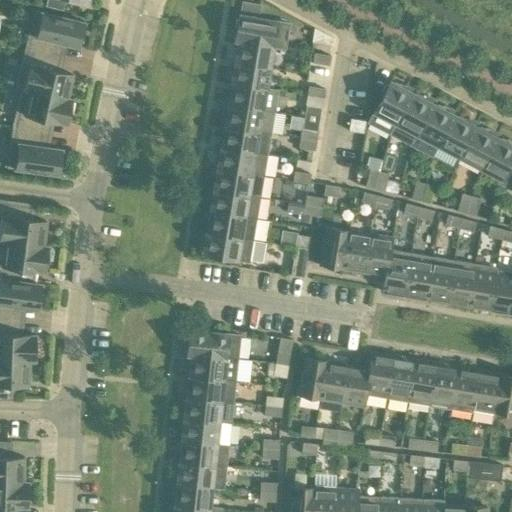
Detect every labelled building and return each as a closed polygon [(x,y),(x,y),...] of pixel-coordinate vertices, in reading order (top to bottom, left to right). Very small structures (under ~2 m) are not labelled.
[(59,0),(47,0),(46,6),(62,10),(65,1),(59,0)] [(272,46),(272,47),(284,49),(288,23),(257,18),(259,5),(242,2),(240,15),(238,15),(238,19),(236,20),(234,27),(236,30),(234,40),(239,41),(239,40),(272,46)] [(34,10),(25,49),(51,55),(55,41),(78,47),(84,22),(34,10)] [(333,39),(333,38),(314,28),(314,29),(312,41),(332,44),(333,39)] [(239,40),(239,41),(236,61),(269,67),(272,47),(272,46),(239,40)] [(51,55),(25,49),(16,87),(22,88),(68,99),(68,98),(72,84),(70,84),(72,74),(48,68),(51,55)] [(329,65),(330,56),(314,53),(313,62),(329,65)] [(269,67),(236,61),(232,83),(265,88),(269,67)] [(382,95),(368,122),(389,133),(395,123),(411,93),(402,88),(401,86),(395,83),(393,83),(389,82),(387,85),(385,86),(381,92),(382,95)] [(265,88),(232,83),(228,104),(274,112),(277,90),(265,88)] [(307,95),(323,98),(325,89),(309,86),(307,95)] [(22,88),(13,127),(39,132),(43,118),(66,124),(72,99),(68,98),(68,99),(22,88)] [(395,123),(389,133),(412,145),(417,135),(417,134),(432,104),(423,100),(423,97),(417,94),(414,95),(411,93),(395,123)] [(323,98),(307,95),(305,105),(322,107),(323,98)] [(274,112),(228,104),(225,125),(270,133),(274,112)] [(435,106),(432,104),(417,134),(417,135),(438,145),(454,115),(445,111),(444,108),(438,105),(435,106)] [(454,115),(438,145),(459,157),(475,127),(466,122),(465,119),(459,116),(456,117),(454,115)] [(363,133),(365,120),(350,118),(348,130),(363,133)] [(225,125),(221,147),(266,154),(270,133),(225,125)] [(39,132),(13,127),(7,167),(58,174),(62,149),(38,146),(39,132)] [(475,127),(459,157),(480,168),(496,138),(487,133),(486,130),(480,127),(477,128),(475,127)] [(0,161),(7,162),(11,129),(2,128),(0,141),(0,161)] [(300,138),(316,141),(317,132),(301,129),(300,138)] [(316,141),(300,138),(298,147),(314,150),(316,141)] [(480,168),(501,179),(502,179),(511,159),(511,146),(508,144),(508,142),(501,138),(499,139),(496,138),(480,168)] [(221,147),(217,168),(263,176),(266,154),(221,147)] [(502,179),(501,179),(499,183),(511,189),(511,159),(502,179)] [(263,176),(217,168),(214,189),(259,197),(263,176)] [(374,188),(379,171),(370,169),(365,186),(374,188)] [(310,174),(308,174),(294,171),(293,181),(309,183),(310,174)] [(379,171),(374,188),(383,191),(388,174),(379,171)] [(420,201),(425,184),(416,181),(411,198),(420,201)] [(337,197),(339,187),(325,184),(323,194),(337,197)] [(425,184),(420,201),(429,203),(434,186),(425,184)] [(259,197),(214,189),(210,210),(256,218),(259,197)] [(375,205),(377,196),(363,192),(361,202),(375,205)] [(466,213),(471,196),(462,193),(457,211),(466,213)] [(306,195),(305,205),(321,207),(322,198),(306,195)] [(391,199),(377,196),(375,205),(389,209),(391,199)] [(480,198),(471,196),(466,213),(475,215),(480,198)] [(0,239),(44,246),(44,245),(46,231),(44,231),(45,221),(21,218),(23,203),(0,199),(0,217),(1,217),(0,226),(0,239)] [(286,211),(303,214),(305,205),(287,202),(286,211)] [(417,217),(419,207),(405,203),(403,213),(417,217)] [(321,207),(305,205),(303,214),(312,215),(319,217),(321,207)] [(419,207),(417,217),(431,220),(433,211),(419,207)] [(256,218),(210,210),(207,232),(252,239),(256,218)] [(311,223),(312,215),(303,214),(302,222),(311,223)] [(459,228),(461,218),(447,214),(445,224),(459,228)] [(461,218),(459,228),(473,232),(475,222),(461,218)] [(501,239),(503,229),(489,226),(487,235),(501,239)] [(342,268),(348,231),(326,227),(320,264),(342,268)] [(511,231),(503,229),(501,239),(511,242),(511,231)] [(348,231),(342,268),(363,272),(370,234),(348,231)] [(252,239),(207,232),(203,254),(230,258),(229,265),(238,267),(239,260),(248,262),(252,239)] [(392,238),(370,234),(363,272),(384,275),(385,276),(389,249),(390,249),(392,238)] [(297,235),(295,247),(308,249),(310,237),(297,235)] [(0,278),(19,282),(19,281),(20,268),(44,271),(48,246),(44,245),(44,246),(0,239),(0,278)] [(308,249),(295,247),(290,275),(303,278),(308,249)] [(385,276),(384,275),(381,291),(404,295),(411,253),(390,249),(389,249),(385,276)] [(411,253),(404,295),(425,299),(432,256),(411,253)] [(453,260),(432,256),(425,299),(447,302),(453,260)] [(475,263),(453,260),(447,302),(468,306),(475,263)] [(497,267),(475,263),(468,306),(489,309),(495,272),(496,272),(497,267)] [(511,303),(511,274),(496,272),(495,272),(489,309),(511,313),(511,303)] [(0,318),(12,320),(13,306),(38,309),(41,284),(19,281),(19,282),(0,278),(0,318)] [(12,320),(0,318),(0,357),(31,359),(30,360),(34,360),(35,335),(11,334),(12,320)] [(240,335),(228,334),(204,331),(202,329),(195,328),(193,330),(189,330),(186,354),(191,354),(237,359),(240,335)] [(280,337),(275,363),(277,363),(288,365),(292,340),(280,337)] [(368,368),(364,394),(365,395),(386,398),(393,356),(371,352),(368,368)] [(191,354),(189,375),(235,380),(237,359),(191,354)] [(393,356),(386,398),(407,402),(414,360),(393,356)] [(0,357),(0,397),(3,398),(3,383),(27,384),(28,374),(30,374),(30,360),(31,359),(0,357)] [(320,398),(326,361),(304,357),(298,395),(320,398)] [(414,360),(407,402),(429,405),(436,363),(414,360)] [(348,364),(326,361),(320,398),(341,402),(348,364)] [(277,363),(275,363),(273,375),(286,377),(288,365),(277,363)] [(457,367),(436,363),(429,405),(450,409),(457,367)] [(368,368),(348,364),(341,402),(364,406),(365,395),(364,394),(368,368)] [(478,370),(457,367),(450,409),(472,413),(473,408),(472,408),(478,370)] [(500,374),(478,370),(472,408),(473,408),(493,411),(500,374)] [(511,376),(500,374),(493,411),(511,414),(511,376)] [(235,380),(189,375),(187,396),(232,402),(235,380)] [(232,402),(187,396),(184,418),(230,423),(232,402)] [(266,396),(265,405),(281,407),(282,398),(266,396)] [(281,407),(265,405),(264,414),(280,417),(281,407)] [(184,418),(182,440),(228,445),(230,423),(184,418)] [(301,426),(300,435),(300,436),(314,437),(315,427),(301,426)] [(337,440),(338,430),(324,428),(322,438),(337,440)] [(352,431),(338,430),(337,440),(351,442),(352,431)] [(379,445),(380,435),(365,433),(364,443),(379,445)] [(394,436),(380,435),(379,445),(393,447),(394,436)] [(337,440),(322,438),(321,449),(336,451),(337,440)] [(422,450),(423,440),(408,438),(407,448),(422,450)] [(263,439),(262,448),(278,449),(279,440),(263,439)] [(228,445),(182,440),(180,461),(225,466),(228,445)] [(351,442),(337,440),(336,451),(350,452),(351,442)] [(423,440),(422,450),(436,451),(437,441),(423,440)] [(302,442),(302,443),(301,452),(315,454),(317,444),(302,442)] [(465,455),(466,445),(451,443),(450,453),(465,455)] [(466,445),(465,455),(479,456),(480,446),(466,445)] [(278,449),(262,448),(262,458),(278,459),(278,449)] [(380,461),(381,451),(367,450),(366,460),(380,461)] [(396,453),(381,451),(380,461),(395,463),(396,453)] [(423,466),(424,456),(410,455),(409,465),(423,466)] [(0,480),(24,482),(24,481),(25,467),(23,467),(23,457),(0,456),(0,480)] [(424,456),(423,466),(438,468),(439,458),(424,456)] [(466,471),(467,461),(453,459),(452,470),(466,471)] [(214,488),(223,489),(225,466),(180,461),(177,482),(211,486),(214,486),(214,488)] [(466,478),(500,482),(502,465),(468,461),(466,478)] [(0,480),(0,511),(2,511),(3,506),(27,507),(28,481),(24,481),(24,482),(0,480)] [(214,488),(214,486),(211,486),(177,482),(175,504),(212,508),(212,507),(214,488)] [(260,482),(260,492),(276,492),(277,483),(260,482)] [(312,511),(313,488),(291,486),(289,511),(312,511)] [(313,488),(312,511),(333,511),(335,489),(313,488)] [(333,511),(355,511),(357,495),(358,490),(335,489),(333,511)] [(276,492),(260,492),(259,501),(276,502),(276,492)] [(355,511),(377,511),(378,496),(357,495),(355,511)] [(398,511),(400,497),(378,496),(377,511),(398,511)] [(420,511),(421,499),(400,497),(398,511),(420,511)] [(421,499),(420,511),(442,511),(443,505),(444,500),(421,499)]
